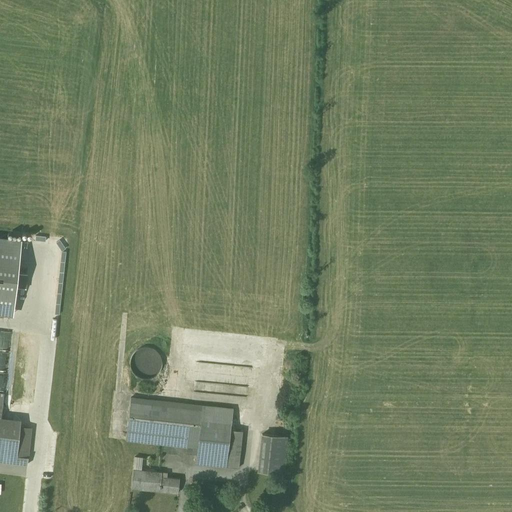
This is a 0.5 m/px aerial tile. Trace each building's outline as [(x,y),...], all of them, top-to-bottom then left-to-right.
[(0,237),(0,307),(11,309),(19,240),(0,237)] [(194,347),(189,348),(187,337),(177,338),(179,358),(198,355),(198,353),(194,353),(194,347)] [(145,346),(143,346),(142,346),(140,347),(139,347),(137,348),(136,350),(134,351),(133,352),(132,354),(132,355),(131,356),(131,357),(130,359),(130,362),(130,363),(130,365),(131,366),(131,368),(133,370),(135,373),(137,374),(138,375),(140,376),(142,377),(144,377),(148,376),(150,375),(152,374),(154,372),(156,371),(157,369),(158,367),(159,365),(159,363),(160,360),(159,358),(159,356),(158,354),(157,352),(156,350),(154,348),(152,347),(150,346),(147,346),(145,346)] [(152,381),(150,380),(148,380),(146,380),(144,381),(143,382),(142,383),(141,385),(141,386),(141,388),(142,390),(142,391),(143,392),(144,392),(145,393),(147,393),(148,393),(150,393),(151,393),(152,392),(153,392),(154,390),(154,389),(155,388),(155,386),(155,385),(154,384),(154,383),(153,381),(152,381)] [(233,408),(131,397),(126,440),(193,447),(192,453),(196,453),(195,463),(206,464),(210,426),(231,428),(233,408)] [(21,425),(1,423),(0,430),(0,460),(28,464),(29,446),(19,445),(21,425)] [(231,428),(210,426),(206,464),(238,467),(242,430),(231,428)] [(287,436),(262,433),(258,469),(283,472),(287,436)] [(179,478),(161,476),(162,471),(133,468),(131,487),(178,492),(179,478)]
